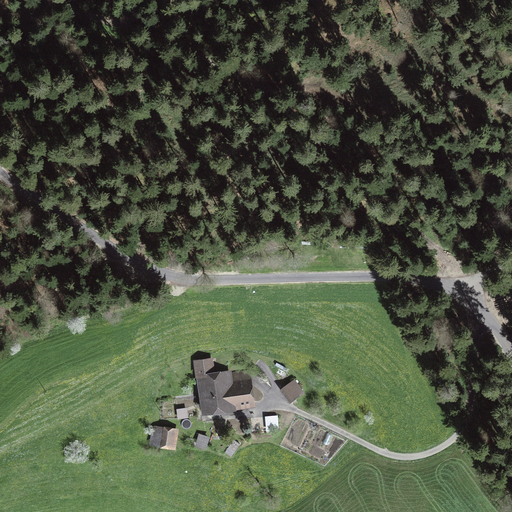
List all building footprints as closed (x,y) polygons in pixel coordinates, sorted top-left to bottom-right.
[(251,402),(246,371),(229,374),(229,372),(214,374),(212,359),(195,361),(197,377),(200,376),(205,410),(233,406),(232,405),(251,402)] [(282,390),(290,401),(302,392),(294,381),(282,390)] [(266,430),(279,430),(278,414),(265,415),(266,430)] [(176,429),(155,426),(153,441),(171,444),(173,432),(176,432),(176,429)] [(200,434),(197,444),(204,446),(207,437),(200,434)] [(231,457),(240,444),(233,440),(224,452),(231,457)]
